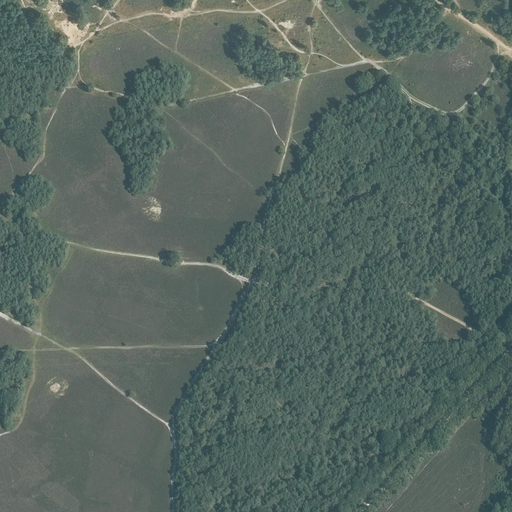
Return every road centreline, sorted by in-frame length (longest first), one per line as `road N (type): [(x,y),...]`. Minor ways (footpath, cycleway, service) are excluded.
road 1 (track): [(494,341),(409,291),(294,290),(220,265),(91,248),(20,223)]
road 2 (track): [(357,511),(511,345)]
